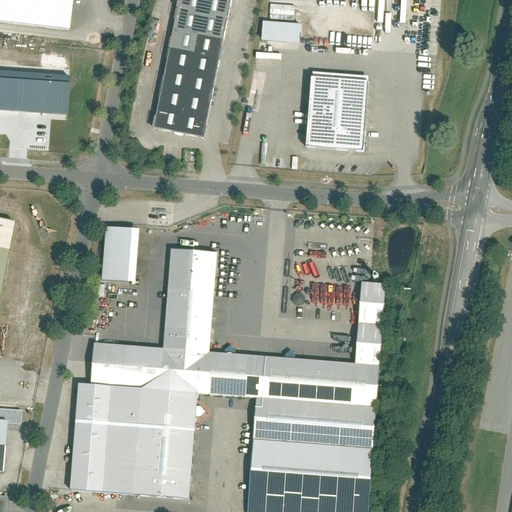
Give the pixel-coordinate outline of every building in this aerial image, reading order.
[(64,0),(0,0),(0,19),(62,27),(64,0)] [(223,0),(171,0),(146,126),(196,136),(223,0)] [(271,0),(271,18),(295,18),(296,0),(292,0),(271,0)] [(301,44),(303,24),(265,21),(263,40),(301,44)] [(367,82),(314,78),(309,149),(362,153),(367,82)] [(107,228),(105,281),(139,283),(141,229),(107,228)] [(217,249),(173,245),(165,345),(93,340),(90,387),(78,386),(71,491),(187,500),(195,389),(255,393),(245,511),(368,511),(384,291),(366,290),(360,365),(209,355),(217,249)]
